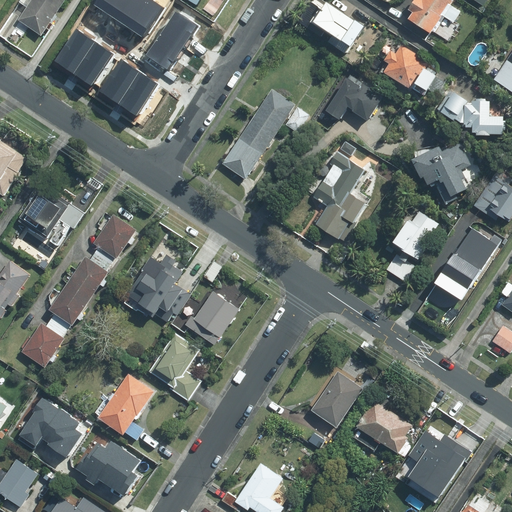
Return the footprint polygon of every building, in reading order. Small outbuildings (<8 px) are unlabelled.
[(59,11),(42,0),(29,0),(15,21),(40,39),(59,11)] [(66,0),(42,0),(59,11),(66,0)] [(96,0),(94,5),(106,13),(114,0),(96,0)] [(114,0),(106,13),(118,21),(132,0),(114,0)] [(132,0),(118,21),(131,29),(150,0),(132,0)] [(150,0),(131,29),(143,37),(164,6),(153,0),(150,0)] [(453,2),(449,0),(423,0),(409,22),(432,36),(444,18),(454,24),(461,13),(450,6),(453,2)] [(363,31),(326,6),(310,30),(347,55),(363,31)] [(176,11),(162,33),(184,47),(198,25),(176,11)] [(76,30),(56,61),(74,72),(94,41),(76,30)] [(162,33),(148,55),(170,69),(184,47),(162,33)] [(94,41),(74,72),(92,84),(112,53),(94,41)] [(428,63),(404,47),(383,79),(409,95),(413,88),(424,95),(434,80),(422,72),(428,63)] [(511,57),(495,80),(511,93),(511,57)] [(140,73),(123,61),(103,92),(120,104),(140,73)] [(158,84),(140,73),(120,104),(137,115),(158,84)] [(349,77),(322,113),(337,123),(346,111),(365,125),(383,101),(349,77)] [(270,91),(254,116),(278,132),(294,107),(270,91)] [(467,104),(450,91),(433,111),(465,136),(503,137),(503,121),(487,121),(487,105),(467,104)] [(254,116),(237,141),(261,157),(278,132),(254,116)] [(33,158),(0,134),(0,190),(6,195),(33,158)] [(237,141),(220,165),(244,182),(261,157),(237,141)] [(457,142),(412,165),(426,191),(434,187),(443,205),(467,193),(457,173),(469,167),(457,142)] [(367,172),(332,148),(305,188),(326,203),(311,225),(340,244),(367,205),(352,195),(367,172)] [(106,183),(93,174),(89,180),(102,189),(106,183)] [(511,186),(493,174),(473,205),(505,226),(511,214),(511,186)] [(75,201),(46,183),(22,222),(52,240),(75,201)] [(448,223),(420,204),(392,246),(399,251),(385,272),(405,286),(448,223)] [(100,252),(117,263),(140,228),(117,212),(98,240),(104,244),(100,252)] [(439,275),(466,294),(498,247),(471,229),(439,275)] [(130,293),(167,315),(194,268),(157,246),(130,293)] [(117,263),(100,252),(95,258),(89,254),(71,282),(94,297),(117,263)] [(0,314),(3,317),(34,273),(10,256),(0,270),(0,314)] [(217,282),(227,264),(216,258),(206,275),(217,282)] [(53,319),(69,329),(73,322),(75,324),(80,316),(84,319),(87,314),(84,311),(94,297),(71,282),(53,309),(58,312),(53,319)] [(511,290),(500,308),(511,315),(511,290)] [(189,323),(218,343),(242,308),(217,291),(198,319),(194,316),(189,323)] [(69,330),(69,329),(53,319),(52,319),(48,326),(44,322),(25,351),(48,365),(67,337),(65,336),(69,330)] [(511,330),(505,326),(496,340),(511,351),(511,330)] [(174,337),(152,370),(174,385),(173,387),(191,399),(203,381),(183,368),(195,351),(190,348),(174,337)] [(367,340),(363,345),(372,351),(376,345),(367,340)] [(315,408),(341,425),(365,388),(340,371),(315,408)] [(131,374),(102,416),(127,433),(128,431),(145,442),(151,433),(135,422),(156,390),(131,374)] [(382,395),(362,425),(402,452),(411,437),(407,435),(414,424),(388,407),(392,401),(382,395)] [(0,417),(9,405),(0,398),(0,417)] [(43,448),(68,463),(90,430),(79,424),(74,432),(59,422),(43,448)] [(444,495),(459,474),(455,471),(462,461),(464,462),(468,455),(466,454),(470,449),(468,448),(471,444),(455,433),(452,437),(450,435),(448,438),(430,427),(421,441),(429,447),(429,449),(429,451),(432,453),(434,453),(437,451),(439,453),(432,463),(425,457),(413,474),(427,483),(422,491),(432,498),(426,506),(433,510),(443,495),(444,495)] [(106,440),(90,430),(68,463),(91,477),(91,476),(107,485),(113,475),(97,466),(98,464),(93,461),(106,440)] [(18,457),(0,487),(0,490),(26,507),(46,473),(18,457)] [(229,492),(224,500),(242,511),(246,505),(250,508),(252,505),(263,511),(283,511),(287,507),(273,497),(286,478),(264,462),(239,499),(229,492)] [(63,475),(52,468),(46,477),(58,484),(63,475)] [(66,494),(53,511),(112,511),(86,494),(82,505),(66,494)] [(483,511),(470,503),(464,511),(483,511)]
